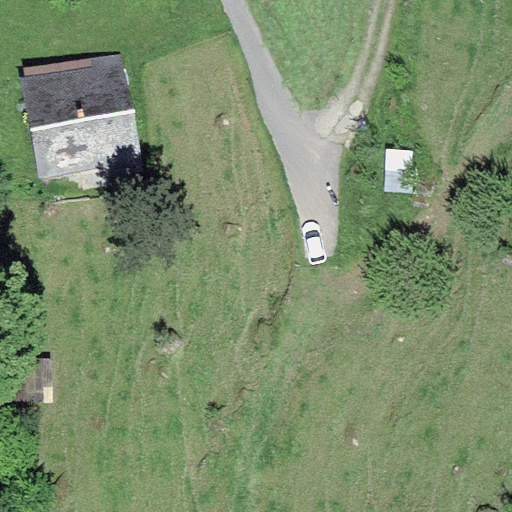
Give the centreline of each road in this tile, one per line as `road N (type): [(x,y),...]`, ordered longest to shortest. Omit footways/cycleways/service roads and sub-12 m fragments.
road 1 (track): [(315,283),(307,144),(241,0)]
road 2 (track): [(244,511),(315,283)]
road 3 (track): [(511,236),(436,224),(357,278),(315,283)]
